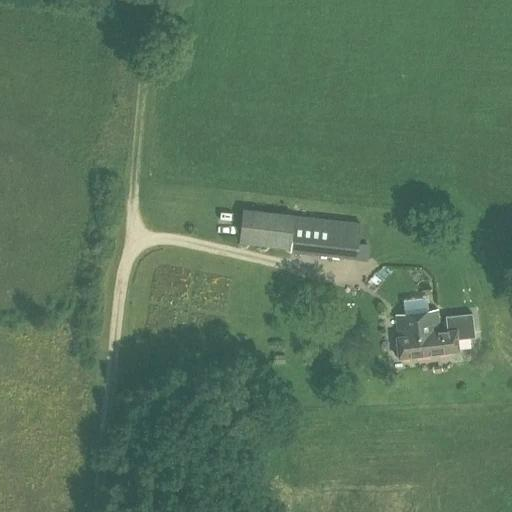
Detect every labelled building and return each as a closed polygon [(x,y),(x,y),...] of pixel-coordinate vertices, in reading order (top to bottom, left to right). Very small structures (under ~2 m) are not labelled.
[(359,245),(361,220),(242,209),(239,242),(291,247),(291,250),(340,255),(342,243),(359,245)] [(396,335),(399,356),(458,349),(457,340),(476,337),(473,314),(446,317),(447,329),(440,330),(437,309),(396,313),(399,335),(396,335)] [(284,355),(273,355),(273,363),(284,363),(284,355)] [(268,384),(269,397),(284,397),(284,384),(268,384)] [(137,446),(164,452),(168,435),(143,429),(141,437),(140,436),(137,446)]
